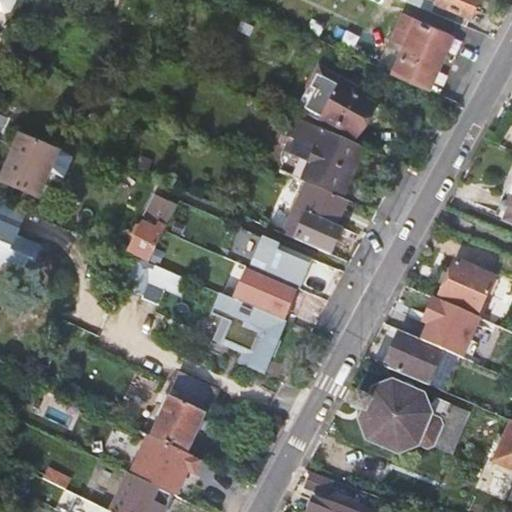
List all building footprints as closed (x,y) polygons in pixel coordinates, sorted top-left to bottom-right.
[(436,0),(434,4),(470,19),(478,0),(436,0)] [(396,73),(429,88),(452,35),(405,14),(397,32),(398,33),(395,40),(408,45),(396,73)] [(323,116),(357,135),(373,104),(356,95),(360,87),(321,67),(300,104),(323,116)] [(280,171),(306,182),(343,199),(365,147),(353,142),(317,126),(297,118),(289,136),(294,139),(280,171)] [(21,136),(2,181),(38,197),(58,152),(21,136)] [(306,182),(294,209),(338,229),(350,202),(343,199),(306,182)] [(128,249),(147,259),(176,205),(158,194),(128,249)] [(0,221),(17,228),(25,210),(0,199),(0,221)] [(344,231),(338,229),(294,209),(282,235),(332,258),(344,231)] [(0,264),(21,272),(27,259),(34,261),(40,246),(14,235),(17,228),(0,221),(0,264)] [(313,261),(263,240),(249,272),(299,293),(313,261)] [(511,256),(506,254),(499,268),(511,273),(511,256)] [(482,312),(498,274),(455,256),(439,294),(482,312)] [(135,261),(125,287),(142,294),(147,281),(180,294),(186,280),(135,261)] [(299,293),(249,272),(236,303),(286,324),(299,293)] [(484,315),(436,295),(419,335),(467,354),(484,315)] [(236,303),(220,296),(213,312),(211,315),(223,320),(213,343),(242,356),(238,364),(249,369),(266,376),(288,325),(286,324),(236,303)] [(448,349),(400,329),(385,364),(433,385),(448,349)] [(177,372),(166,394),(170,396),(203,412),(214,389),(177,372)] [(436,449),(453,457),(471,414),(449,405),(438,401),(434,412),(427,396),(414,391),(414,389),(413,386),(411,384),(408,384),(404,385),(403,386),(394,382),(374,390),(370,398),(357,393),(351,408),(364,413),(359,423),(368,444),(401,458),(421,450),(428,453),(435,450),(436,449)] [(170,396),(151,437),(184,453),(203,412),(170,396)] [(511,423),(510,423),(493,462),(511,469),(511,423)] [(194,458),(147,436),(130,473),(177,495),(194,458)] [(168,511),(177,495),(125,472),(109,508),(116,511),(168,511)] [(361,511),(310,493),(302,511),(361,511)] [(112,511),(76,494),(66,511),(112,511)]
